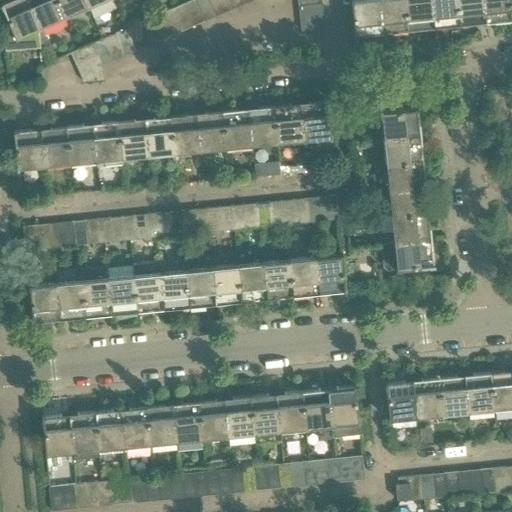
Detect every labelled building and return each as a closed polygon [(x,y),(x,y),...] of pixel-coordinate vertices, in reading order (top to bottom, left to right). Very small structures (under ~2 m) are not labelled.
[(41,27),(28,0),(12,0),(3,4),(3,3),(1,4),(2,9),(3,8),(13,31),(4,35),(4,34),(4,35),(5,50),(38,47),(36,30),(41,27)] [(28,0),(41,27),(65,17),(57,0),(28,0)] [(57,0),(65,17),(89,7),(85,0),(57,0)] [(85,0),(89,7),(92,15),(116,5),(114,0),(85,0)] [(194,0),(184,4),(194,26),(201,23),(205,21),(195,0),(194,0)] [(195,0),(205,21),(216,16),(208,0),(195,0)] [(208,0),(216,16),(227,11),(222,0),(208,0)] [(222,0),(227,11),(239,6),(236,0),(222,0)] [(382,34),(378,0),(350,0),(351,3),(352,3),(355,32),(354,32),(354,37),(357,37),(357,36),(372,34),(371,35),(382,34)] [(392,32),(407,30),(404,0),(378,0),(382,34),(392,33),(392,32)] [(423,30),(433,29),(430,0),(404,0),(407,30),(423,29),(423,30)] [(443,27),(459,25),(456,0),(430,0),(433,29),(444,27),(443,27)] [(475,24),(485,23),(483,0),(456,0),(459,25),(475,23),(475,24)] [(496,21),(511,20),(509,0),(483,0),(485,23),(496,22),(496,21)] [(323,2),(298,5),(301,31),(325,28),(323,2)] [(182,31),(194,26),(184,4),(174,8),(172,9),(182,31)] [(171,36),(182,31),(172,9),(161,14),(171,36)] [(159,41),(171,36),(161,14),(150,19),(159,41)] [(148,46),(159,41),(150,19),(138,24),(148,46)] [(137,51),(148,46),(138,24),(127,29),(137,51)] [(125,56),(137,51),(127,29),(115,34),(125,56)] [(113,61),(125,56),(115,34),(104,39),(113,61)] [(102,66),(113,61),(104,39),(92,44),(97,55),(102,66)] [(76,65),(97,55),(92,44),(71,54),(76,65)] [(104,80),(102,66),(97,55),(76,65),(83,82),(104,80)] [(300,103),(303,140),(329,137),(329,138),(331,138),(330,133),(327,104),(328,104),(328,100),(325,100),(325,101),(310,102),(300,103)] [(277,142),(303,140),(300,103),(290,104),(274,106),(277,142)] [(252,145),(277,142),(274,106),(258,107),(248,108),(252,145)] [(383,139),(420,135),(419,125),(417,110),(418,110),(418,107),(414,108),(385,111),(385,110),(380,111),(380,114),(381,114),(383,139)] [(226,148),(252,145),(248,108),(238,109),(222,111),(226,148)] [(200,150),(226,148),(222,111),(207,112),(206,112),(196,113),(200,150)] [(174,153),(200,150),(196,113),(187,114),(187,115),(170,116),(174,153)] [(145,118),(148,155),(174,153),(170,116),(155,118),(155,117),(145,118)] [(122,158),(148,155),(145,118),(134,119),(134,120),(119,121),(122,158)] [(103,122),(93,123),(96,160),(97,167),(123,164),(122,158),(119,121),(103,123),(103,122)] [(71,163),(96,160),(93,123),(83,124),(83,125),(67,127),(71,163)] [(45,166),(71,163),(67,127),(51,128),(41,129),(45,166)] [(45,166),(41,129),(31,130),(24,131),(16,131),(13,131),(14,136),(17,164),(17,169),(20,169),(20,168),(45,166)] [(386,164),(422,161),(421,145),(420,135),(383,139),(386,164)] [(389,190),(426,186),(425,177),(424,177),(422,161),(386,164),(389,190)] [(279,162),(254,164),(255,177),(281,175),(279,162)] [(391,216),(428,212),(426,197),(427,197),(426,186),(389,190),(391,216)] [(330,196),(333,220),(339,219),(337,195),(330,196)] [(320,221),(333,220),(330,196),(318,197),(320,221)] [(308,222),(320,221),(318,197),(305,199),(308,222)] [(296,224),(308,222),(305,199),(293,200),(296,224)] [(284,225),(296,224),(293,200),(281,201),(284,225)] [(271,226),(284,225),(281,201),(269,202),(271,226)] [(259,227),(271,226),(269,202),(257,203),(259,227)] [(247,228),(259,227),(257,203),(244,205),(247,228)] [(235,230),(247,228),(244,205),(232,206),(235,230)] [(222,231),(235,230),(232,206),(220,207),(222,231)] [(210,232),(222,231),(220,207),(208,208),(210,232)] [(198,233),(210,232),(208,208),(195,209),(198,233)] [(186,234),(198,233),(195,209),(183,211),(186,234)] [(173,236),(186,234),(183,211),(171,212),(173,236)] [(161,237),(173,236),(171,212),(159,213),(161,237)] [(394,242),(431,238),(430,229),(429,229),(428,212),(391,216),(394,242)] [(149,238),(161,237),(159,213),(147,214),(149,238)] [(137,239),(149,238),(147,214),(134,215),(137,239)] [(124,241),(137,239),(134,215),(122,217),(124,241)] [(112,242),(124,241),(122,217),(109,218),(112,242)] [(100,243),(112,242),(109,218),(97,219),(100,243)] [(88,244),(100,243),(97,219),(85,220),(88,244)] [(75,245),(88,244),(85,220),(73,222),(75,245)] [(63,247),(75,245),(73,222),(60,223),(63,247)] [(51,248),(63,247),(60,223),(48,224),(51,248)] [(38,249),(51,248),(48,224),(35,225),(38,249)] [(25,250),(38,249),(35,225),(23,226),(25,250)] [(431,238),(394,242),(382,243),(383,264),(387,268),(396,268),(396,270),(401,269),(430,266),(430,267),(434,266),(434,264),(432,264),(431,249),(432,249),(431,238)] [(341,254),(315,257),(319,294),(329,293),(329,292),(344,291),(344,292),(346,292),(346,287),(345,287),(342,258),(343,258),(342,253),(341,253),(341,254)] [(309,295),(319,294),(315,257),(289,260),(293,296),(309,294),(309,295)] [(289,260),(263,262),(267,299),(277,298),(293,296),(289,260)] [(133,263),(134,275),(137,311),(153,310),(163,309),(160,272),(158,261),(133,263)] [(263,262),(237,265),(241,301),(257,299),(257,300),(267,299),(263,262)] [(225,302),(241,301),(237,265),(211,267),(215,304),(225,303),(225,302)] [(82,280),(86,316),(101,315),(101,316),(111,315),(108,277),(107,266),(81,269),(82,280)] [(205,305),(215,304),(211,267),(185,270),(189,306),(205,304),(205,305)] [(185,270),(160,272),(163,309),(174,308),(189,306),(185,270)] [(134,275),(108,277),(111,315),(121,314),(121,313),(137,311),(134,275)] [(70,318),(86,316),(82,280),(56,283),(60,320),(70,319),(70,318)] [(32,317),(33,323),(35,323),(35,322),(37,322),(50,320),(50,321),(60,320),(56,283),(31,285),(31,284),(29,284),(29,289),(30,289),(32,317)] [(494,409),(511,406),(511,368),(506,369),(506,370),(490,372),(494,409)] [(468,411),(494,409),(490,372),(475,374),(475,373),(464,374),(468,411)] [(442,414),(468,411),(464,374),(454,375),(455,376),(438,377),(442,414)] [(416,416),(442,414),(438,377),(423,379),(423,378),(413,379),(416,416)] [(391,418),(416,416),(413,379),(403,380),(403,381),(388,382),(388,381),(385,382),(386,387),(389,414),(388,415),(389,420),(392,420),(391,418)] [(338,387),(328,388),(332,425),(333,436),(358,433),(357,423),(360,423),(359,418),(358,419),(355,391),(356,391),(356,385),(353,385),(353,386),(338,387)] [(319,389),(302,391),(306,427),(332,425),(328,388),(319,389)] [(280,430),(306,427),(302,391),(287,392),(276,393),(280,430)] [(254,433),(280,430),(276,393),(267,394),(251,396),(254,433)] [(228,435),(254,433),(251,396),(235,397),(225,398),(228,435)] [(202,438),(228,435),(225,398),(215,399),(199,401),(202,438)] [(183,402),(173,403),(176,440),(202,438),(199,401),(183,403),(183,402)] [(150,443),(176,440),(173,403),(162,404),(163,405),(147,406),(150,443)] [(125,445),(150,443),(147,406),(131,408),(131,407),(121,408),(125,445)] [(111,410),(95,411),(100,454),(125,452),(125,445),(121,408),(111,409),(111,410)] [(80,412),(69,413),(73,450),(74,459),(100,456),(100,454),(95,411),(80,413),(80,412)] [(48,453),(73,450),(69,413),(60,414),(60,415),(45,417),(44,416),(42,416),(42,421),(43,421),(46,449),(45,448),(46,454),(48,454),(48,453)] [(432,442),(431,427),(419,428),(421,443),(432,442)] [(338,457),(341,481),(365,479),(365,475),(363,460),(364,460),(363,455),(338,457)] [(328,482),(341,481),(338,457),(326,459),(328,482)] [(317,484),(328,482),(326,459),(314,460),(317,484)] [(304,485),(317,484),(314,460),(302,461),(304,485)] [(292,486),(304,485),(302,461),(290,462),(292,486)] [(280,487),(292,486),(290,462),(278,463),(280,487)] [(268,488),(280,487),(278,463),(266,465),(268,488)] [(256,490),(268,488),(266,465),(254,466),(256,490)] [(245,491),(256,490),(254,466),(242,467),(245,491)] [(232,492),(245,491),(242,467),(230,468),(232,492)] [(494,491),(506,490),(504,467),(492,468),(494,491)] [(220,493),(232,492),(230,468),(217,470),(220,493)] [(482,492),(494,491),(492,468),(479,469),(482,492)] [(470,494),(482,492),(479,469),(468,470),(470,494)] [(208,495),(220,493),(217,470),(206,471),(208,495)] [(458,495),(470,494),(468,470),(456,471),(458,495)] [(196,496),(208,495),(206,471),(193,472),(196,496)] [(446,496),(458,495),(456,471),(444,473),(446,496)] [(184,497),(196,496),(193,472),(182,473),(184,497)] [(172,498),(184,497),(182,473),(169,474),(172,498)] [(434,497),(446,496),(444,473),(432,474),(434,497)] [(160,499),(172,498),(169,474),(158,476),(160,499)] [(423,498),(424,498),(434,497),(432,474),(421,475),(423,498)] [(410,499),(423,498),(421,475),(407,476),(410,498),(410,499)] [(148,501),(160,499),(158,476),(146,477),(148,501)] [(410,499),(410,498),(407,476),(397,477),(398,483),(396,484),(397,499),(400,499),(400,500),(410,499)] [(137,502),(148,501),(146,477),(134,478),(137,502)] [(124,503),(137,502),(134,478),(122,479),(124,503)] [(112,504),(124,503),(122,479),(110,481),(112,504)] [(100,505),(112,504),(110,481),(97,482),(100,505)] [(89,506),(100,505),(97,482),(86,483),(89,506)] [(76,508),(89,506),(86,483),(74,484),(76,508)] [(65,509),(76,508),(74,484),(62,485),(65,509)] [(52,510),(65,509),(62,485),(49,487),(49,492),(50,492),(51,505),(52,510)]
